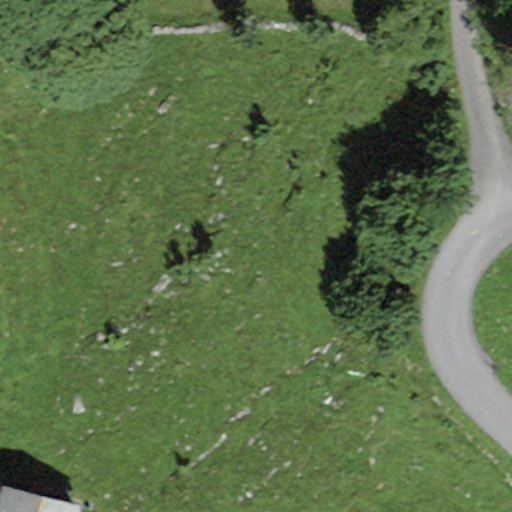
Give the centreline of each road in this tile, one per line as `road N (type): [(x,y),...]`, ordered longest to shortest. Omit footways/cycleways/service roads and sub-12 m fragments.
road 1 (track): [(511,422),(459,343),(456,302),(481,234),(511,204)]
road 2 (track): [(457,0),(460,46),(507,205)]
